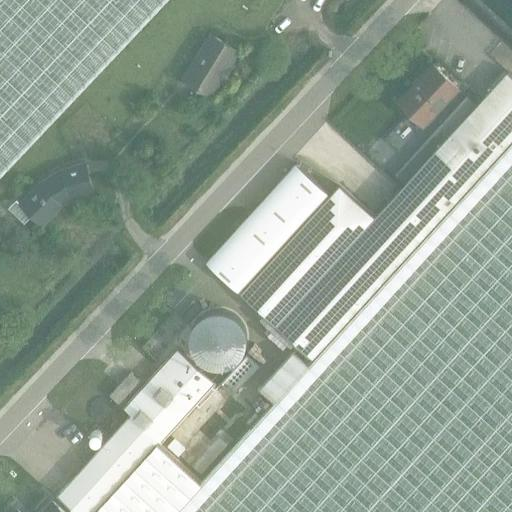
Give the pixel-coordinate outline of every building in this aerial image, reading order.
[(0,0),(0,174),(164,0),(0,0)] [(209,95),(237,50),(210,33),(183,78),(209,95)] [(433,65),(397,102),(422,126),(458,88),(433,65)] [(511,511),(511,75),(507,71),(476,105),(468,98),(460,108),(430,139),(438,147),(401,187),(401,188),(375,216),(374,217),(339,185),(240,293),(313,359),(308,364),(293,350),(260,387),(275,400),(201,482),(156,441),(158,439),(161,442),(215,381),(176,346),(122,407),(129,413),(56,494),(75,511),(511,511)] [(84,163),(65,169),(61,170),(40,183),(20,204),(16,199),(8,208),(23,223),(32,214),(42,224),(61,203),(69,198),(93,191),(84,163)] [(296,163),(206,262),(238,292),(328,192),(296,163)] [(204,367),(252,351),(236,305),(188,321),(204,367)] [(249,351),(223,378),(235,390),(261,363),(249,351)] [(131,371),(110,394),(118,402),(139,379),(131,371)] [(64,511),(52,501),(41,511),(19,511),(16,509),(12,511),(64,511)]
